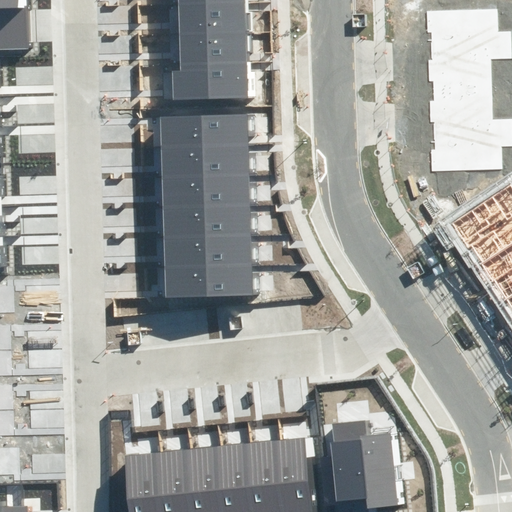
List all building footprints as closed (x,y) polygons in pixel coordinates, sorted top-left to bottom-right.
[(31,0),(0,0),(0,49),(33,48),(31,0)] [(245,2),(178,4),(179,26),(179,34),(245,33),(245,2)] [(428,63),(493,60),(511,59),(511,51),(511,32),(497,32),(496,8),(426,11),(428,63)] [(179,54),(180,65),(246,63),(245,33),(179,34),(179,54)] [(429,93),(494,90),(493,60),(428,63),(429,93)] [(246,63),(180,65),(180,70),(172,70),(172,92),(172,100),(247,98),(246,63)] [(431,123),(496,120),(494,90),(429,93),(431,123)] [(247,114),(160,117),(160,120),(161,148),(248,145),(247,114)] [(511,119),(496,120),(431,123),(433,173),(504,171),(503,149),(511,148),(511,119)] [(248,145),(161,148),(162,168),(162,178),(249,175),(248,145)] [(249,175),(162,178),(163,199),(163,208),(250,205),(249,175)] [(511,184),(452,224),(477,262),(511,239),(511,184)] [(251,235),(250,205),(163,208),(164,229),(164,238),(251,235)] [(251,235),(164,238),(164,259),(165,268),(252,265),(251,235)] [(511,239),(477,262),(503,300),(511,294),(511,239)] [(252,265),(165,268),(165,292),(166,298),(253,295),(252,265)] [(511,294),(503,300),(511,314),(511,294)] [(366,420),(332,424),(334,442),(330,443),(336,501),(366,498),(367,508),(398,505),(390,432),(367,435),(366,420)] [(312,511),(305,438),(281,440),(288,511),(312,511)] [(288,511),(281,440),(252,442),(258,511),(288,511)] [(258,511),(252,442),(221,446),(227,511),(258,511)] [(227,511),(221,446),(190,449),(196,511),(227,511)] [(196,511),(190,449),(161,452),(167,511),(196,511)] [(167,511),(161,452),(125,456),(130,511),(167,511)] [(0,511),(28,511),(28,505),(1,505),(0,501),(0,511)]
